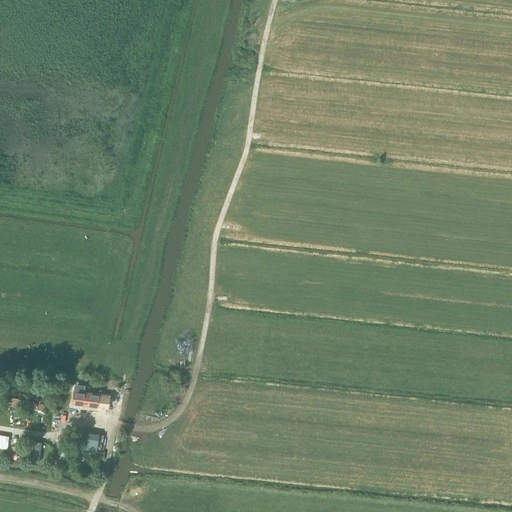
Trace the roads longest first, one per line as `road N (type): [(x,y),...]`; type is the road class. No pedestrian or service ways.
road 1 (track): [(217,0),(116,424)]
road 2 (track): [(218,224),(201,356),(183,408),(156,427),(116,424)]
road 3 (track): [(279,0),(511,28)]
road 4 (track): [(275,0),(250,134),(260,135)]
